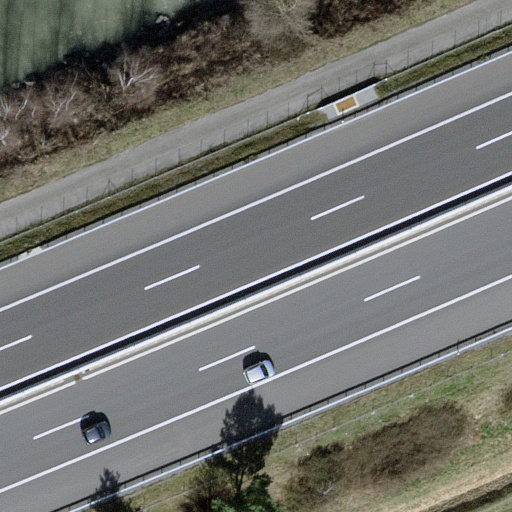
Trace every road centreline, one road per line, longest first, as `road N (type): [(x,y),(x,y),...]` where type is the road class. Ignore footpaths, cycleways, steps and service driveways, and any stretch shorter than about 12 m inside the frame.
road 1 (unclassified): [(511,1),(0,219)]
road 2 (motorway): [(0,453),(511,237)]
road 3 (motorway): [(511,129),(0,345)]
